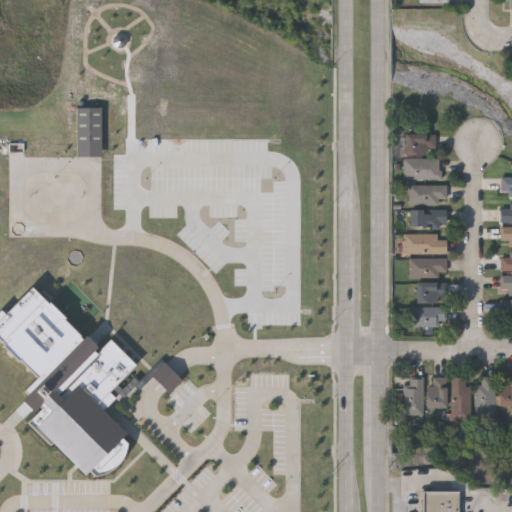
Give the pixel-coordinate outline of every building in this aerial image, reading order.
[(77,108),(77,157),(102,157),(102,108),(77,108)] [(434,133),(434,154),(403,154),(403,133),(434,133)] [(402,179),(402,158),(439,158),(439,179),(402,179)] [(511,176),(511,195),(499,195),(499,176),(511,176)] [(407,204),(407,185),(445,185),(445,204),(407,204)] [(511,202),(511,221),(499,221),(499,206),(507,206),(507,202),(511,202)] [(445,210),(445,227),(407,227),(407,210),(445,210)] [(511,246),(500,246),(500,227),(511,227),(511,246)] [(444,254),(403,254),(403,234),(444,234),(444,254)] [(511,251),(511,271),(499,271),(499,256),(506,256),(506,251),(511,251)] [(407,277),(407,258),(445,258),(445,277),(407,277)] [(500,276),(511,276),(511,294),(500,294),(500,276)] [(444,303),(413,303),(413,283),(444,283),(444,303)] [(92,476),(88,472),(84,476),(51,442),(48,445),(26,422),(33,415),(19,401),(26,394),(22,390),(37,376),(0,338),(0,318),(33,287),(96,351),(109,339),(136,366),(110,391),(115,396),(101,409),(127,435),(121,440),(125,444),(122,454),(118,463),(111,470),(102,474),(92,476)] [(511,300),(511,320),(499,320),(499,300),(511,300)] [(409,326),(409,307),(445,307),(445,326),(409,326)] [(152,375),(170,394),(183,381),(166,363),(152,375)] [(443,377),(443,414),(426,414),(426,377),(443,377)] [(511,377),(511,407),(497,407),(497,377),(511,377)] [(402,416),(402,378),(421,378),(421,416),(402,416)] [(448,378),(464,378),(464,387),(468,387),(468,421),(448,421),(448,378)] [(493,378),(493,416),(474,416),(474,378),(493,378)] [(458,511),(421,511),(421,493),(458,493),(458,511)]
